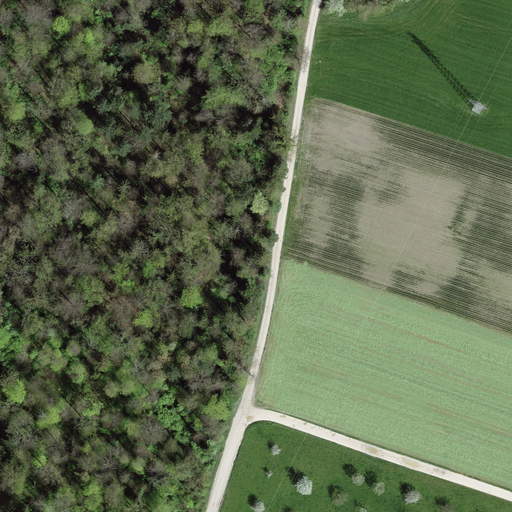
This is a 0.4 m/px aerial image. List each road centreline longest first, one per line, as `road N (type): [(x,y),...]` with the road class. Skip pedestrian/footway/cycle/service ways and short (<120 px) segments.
road 1 (track): [(243,409),(275,278),(317,0)]
road 2 (track): [(511,497),(243,409)]
